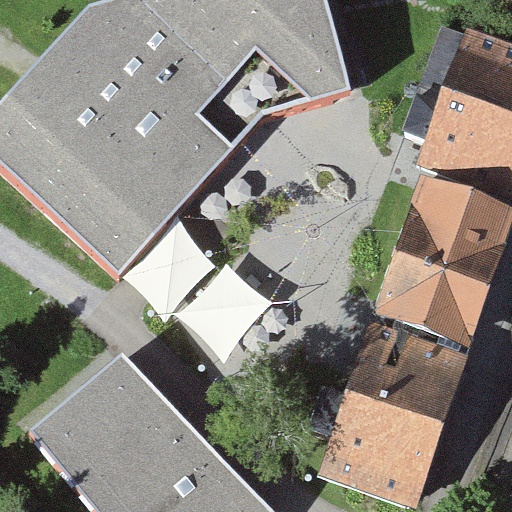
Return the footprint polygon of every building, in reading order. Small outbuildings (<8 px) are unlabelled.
[(169,0),(89,23),(0,120),(0,180),(119,289),(264,130),(348,101),(320,0),(169,0)] [(446,37),(410,136),(433,145),(424,168),(511,199),(511,51),(471,37),(469,45),(446,37)] [(511,216),(427,187),(382,311),(466,341),(511,216)] [(378,333),(324,481),(410,511),(415,511),(469,365),(378,333)] [(259,511),(122,368),(31,445),(86,511),(259,511)]
